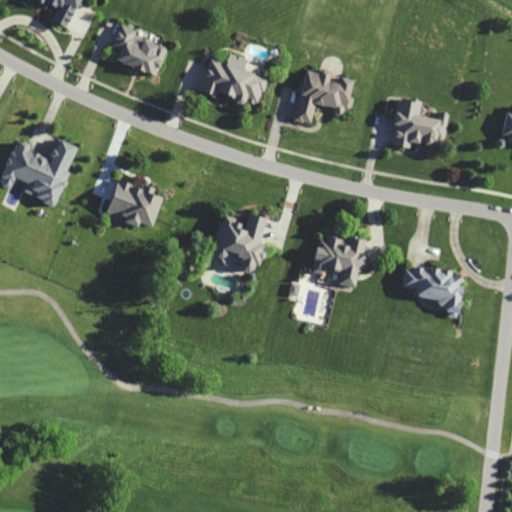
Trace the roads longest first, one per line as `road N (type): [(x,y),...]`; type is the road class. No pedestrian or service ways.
road 1 (residential): [(511,215),(265,164),(131,117),(0,55)]
road 2 (residential): [(511,280),(483,511)]
